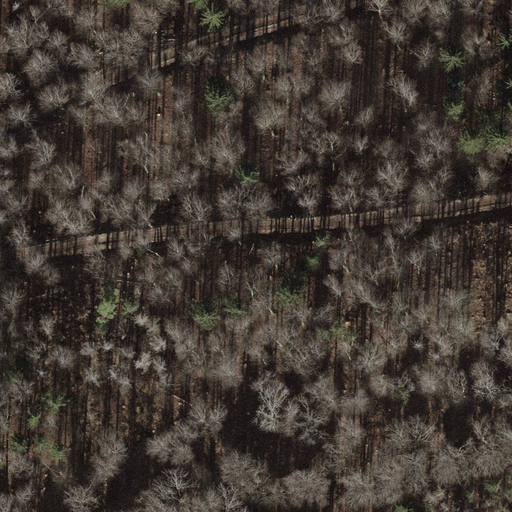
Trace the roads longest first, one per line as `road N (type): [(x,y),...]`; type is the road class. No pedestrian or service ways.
road 1 (track): [(0,265),(511,203)]
road 2 (track): [(0,128),(158,60),(371,0)]
